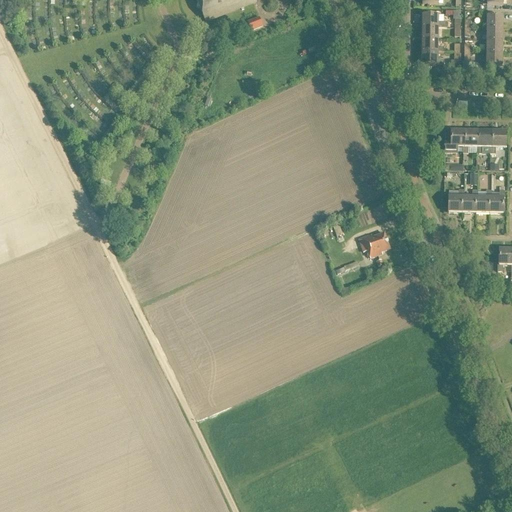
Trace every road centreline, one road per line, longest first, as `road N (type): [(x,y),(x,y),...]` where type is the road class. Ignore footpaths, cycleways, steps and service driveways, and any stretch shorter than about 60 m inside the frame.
road 1 (track): [(234,511),(0,36)]
road 2 (tertiary): [(511,478),(367,100)]
